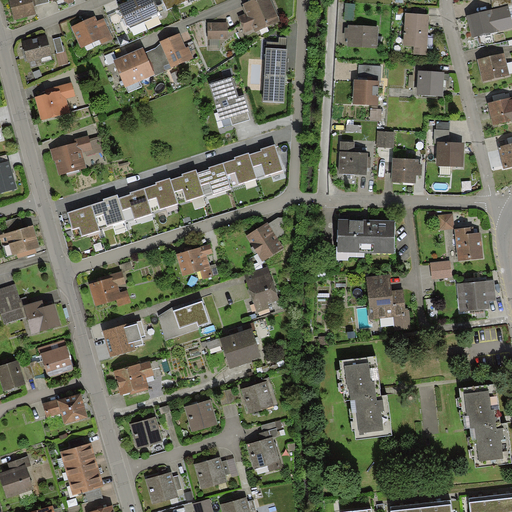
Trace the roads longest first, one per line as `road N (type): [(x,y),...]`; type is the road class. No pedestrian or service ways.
road 1 (residential): [(64,272),(290,198)]
road 2 (residential): [(492,202),(444,0)]
road 3 (residential): [(331,0),(321,199)]
road 4 (residential): [(290,198),(302,0)]
road 5 (residential): [(321,199),(492,202)]
road 6 (residential): [(43,200),(0,40)]
road 7 (unknown): [(373,393),(511,374)]
road 8 (residential): [(236,437),(119,470)]
road 9 (residential): [(128,47),(240,0)]
